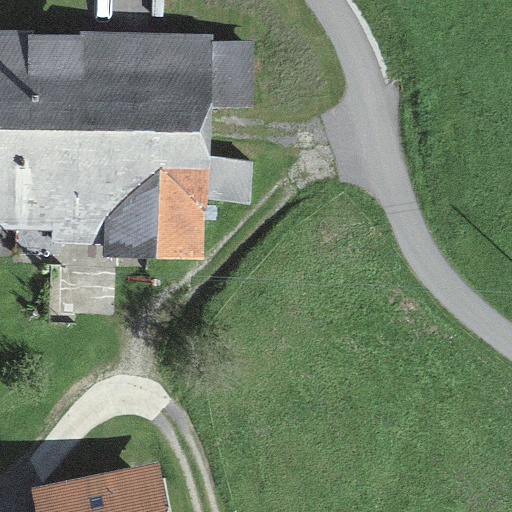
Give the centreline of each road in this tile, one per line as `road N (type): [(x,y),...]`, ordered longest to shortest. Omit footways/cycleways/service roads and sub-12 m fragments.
road 1 (track): [(325,0),(365,80),(405,222),(427,266),(511,339)]
road 2 (track): [(130,396),(151,320),(305,172),(378,127)]
